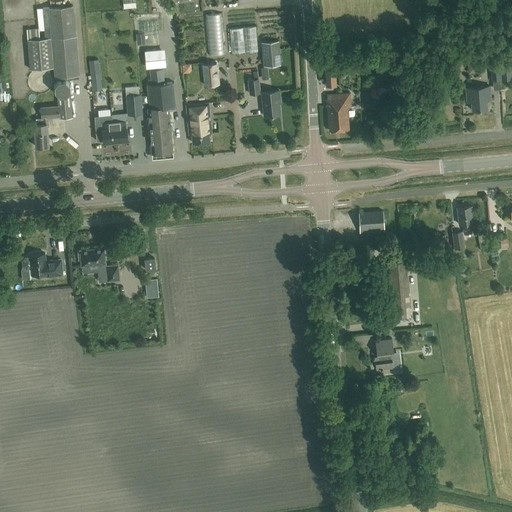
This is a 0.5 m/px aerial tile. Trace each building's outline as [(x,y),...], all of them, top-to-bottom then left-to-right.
[(152,8),(151,0),(141,0),(142,8),(152,8)] [(54,76),(79,74),(73,5),(48,7),(42,7),(44,29),(45,37),(39,38),(39,30),(38,27),(26,28),(29,68),(53,66),(54,76)] [(223,52),(222,14),(210,15),(211,52),(223,52)] [(123,34),(136,32),(135,21),(122,22),(123,34)] [(258,50),(255,26),(230,28),(232,53),(258,50)] [(145,43),(145,33),(136,34),(137,44),(145,43)] [(281,64),(279,40),(261,41),(263,66),(281,64)] [(161,49),(145,50),(147,67),(163,65),(161,49)] [(500,61),(490,62),(491,79),(493,79),(500,78),(501,78),(500,61)] [(216,62),(203,64),(205,85),(218,83),(216,62)] [(182,64),(183,73),(189,73),(192,70),(191,63),(182,64)] [(335,66),(325,66),(326,81),(336,80),(335,66)] [(168,106),(175,105),(173,82),(164,82),(162,68),(150,69),(151,84),(147,84),(150,107),(147,108),(152,153),(173,151),(168,106)] [(250,93),(260,92),(258,78),(248,79),(250,93)] [(48,145),(48,139),(47,126),(49,126),(48,117),(59,116),(59,118),(72,117),(70,95),(67,96),(71,91),(71,83),(66,79),(58,79),(54,84),(54,92),(59,96),(57,96),(58,105),(41,107),(42,118),(42,123),(34,124),(36,146),(48,145)] [(491,99),(490,85),(466,87),(467,101),(471,101),(472,109),(487,108),(486,99),(491,99)] [(264,115),(280,113),(278,98),(280,98),(279,89),(261,91),(264,115)] [(347,106),(350,105),(349,92),(326,94),(329,130),(349,128),(347,106)] [(127,114),(143,113),(141,94),(125,95),(127,114)] [(211,132),(210,121),(208,121),(207,115),(210,115),(208,102),(186,105),(188,129),(191,129),(192,142),(209,141),(209,132),(211,132)] [(97,115),(94,115),(96,140),(103,140),(103,141),(108,140),(108,143),(112,143),(110,128),(112,127),(112,121),(111,114),(110,114),(109,109),(97,110),(97,115)] [(112,127),(110,128),(112,143),(120,142),(120,139),(127,138),(126,126),(125,126),(125,120),(112,121),(112,127)] [(76,147),(78,144),(69,136),(67,139),(76,147)] [(507,187),(494,188),(495,200),(508,199),(507,187)] [(470,222),(473,222),(471,205),(457,207),(458,223),(462,223),(463,233),(471,232),(470,222)] [(360,232),(385,230),(383,210),(360,212),(358,212),(360,232)] [(464,246),(466,245),(465,237),(463,238),(462,230),(452,231),(455,250),(464,249),(464,246)] [(480,250),(489,249),(488,239),(479,241),(480,250)] [(80,251),(77,251),(78,259),(81,259),(81,265),(82,265),(90,264),(90,268),(90,272),(98,271),(99,281),(107,280),(106,265),(105,263),(106,263),(104,246),(80,249),(80,251)] [(30,254),(30,257),(25,257),(22,260),(23,265),(26,268),(31,267),(31,274),(46,273),(46,275),(62,274),(61,259),(45,260),(45,253),(30,254)] [(133,263),(145,262),(145,253),(133,254),(133,263)] [(146,269),(156,268),(154,258),(145,258),(146,269)] [(405,260),(406,260),(388,261),(389,262),(393,317),(410,316),(405,260)] [(112,264),(106,265),(107,280),(120,279),(118,264),(117,262),(111,263),(112,264)] [(5,277),(0,280),(0,286),(1,288),(9,284),(5,277)] [(390,354),(394,353),(392,337),(375,339),(377,355),(379,355),(379,359),(375,360),(376,369),(393,367),(392,358),(391,358),(390,354)]
